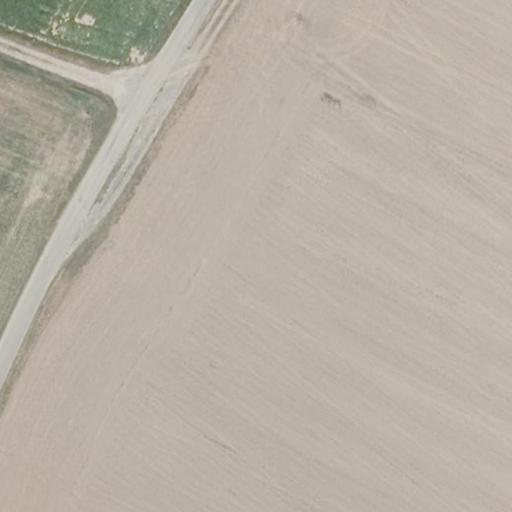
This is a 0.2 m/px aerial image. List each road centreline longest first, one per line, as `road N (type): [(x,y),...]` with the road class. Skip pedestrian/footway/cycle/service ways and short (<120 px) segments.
road 1 (unclassified): [(0,384),(40,280),(209,0)]
road 2 (track): [(0,46),(145,97)]
